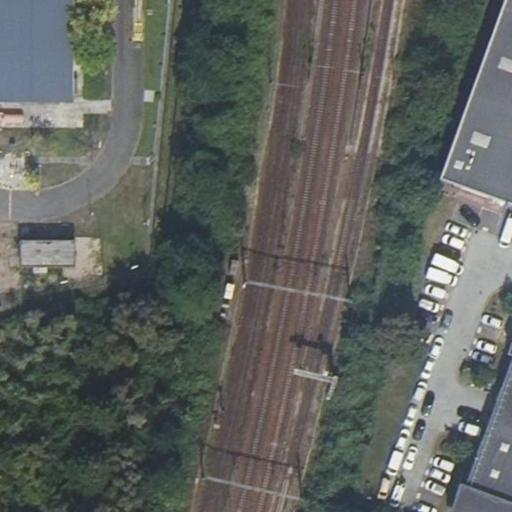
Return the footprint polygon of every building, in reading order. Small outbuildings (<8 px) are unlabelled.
[(70,0),(0,0),(0,103),(70,105),(70,0)] [(511,0),(504,0),(440,169),(454,174),(451,181),(505,201),(508,192),(511,193),(511,0)] [(454,174),(440,169),(438,176),(451,181),(454,174)] [(74,268),(74,263),(75,240),(20,240),(19,268),(74,268)] [(511,511),(511,326),(503,352),(507,353),(459,484),(455,482),(443,511),(511,511)]
